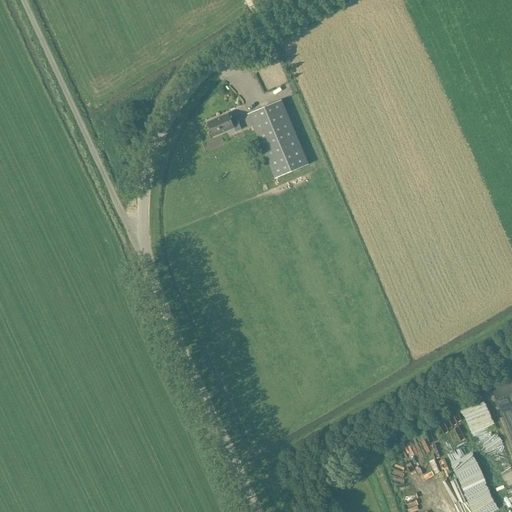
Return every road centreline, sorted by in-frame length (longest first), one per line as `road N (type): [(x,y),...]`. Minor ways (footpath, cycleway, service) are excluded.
road 1 (unclassified): [(141,258),(145,190),(176,105),(255,31),(306,0)]
road 2 (unclassified): [(141,258),(22,0)]
road 3 (unclassified): [(258,511),(141,258)]
